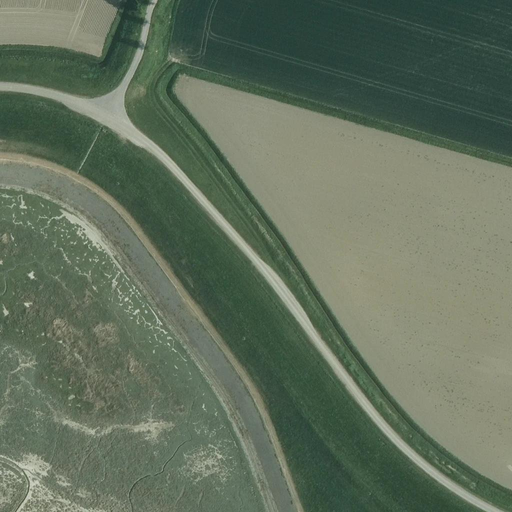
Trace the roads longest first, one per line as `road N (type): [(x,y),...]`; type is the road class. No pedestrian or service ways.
road 1 (unclassified): [(495,511),(406,450),(234,237),(108,114)]
road 2 (unclassified): [(108,114),(142,52),(153,0)]
